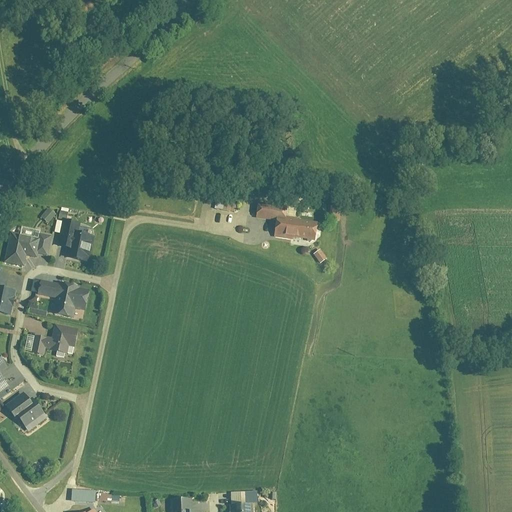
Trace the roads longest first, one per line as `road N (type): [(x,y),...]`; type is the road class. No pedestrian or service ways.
road 1 (residential): [(0,206),(52,132),(198,0)]
road 2 (residential): [(89,406),(43,390),(16,357),(29,276),(40,268),(115,283)]
road 3 (residential): [(115,283),(135,221),(226,232)]
road 4 (residential): [(89,406),(115,283)]
